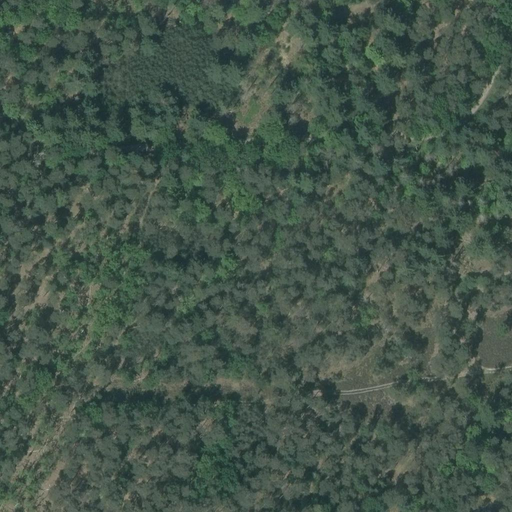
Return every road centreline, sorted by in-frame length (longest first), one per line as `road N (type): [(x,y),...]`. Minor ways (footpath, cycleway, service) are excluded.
road 1 (track): [(0,159),(460,124),(511,12)]
road 2 (track): [(17,415),(63,418),(360,391),(511,366)]
road 3 (track): [(478,372),(443,306),(467,278),(511,273)]
